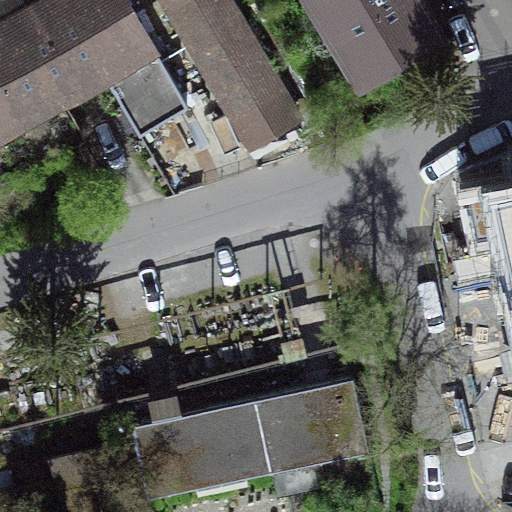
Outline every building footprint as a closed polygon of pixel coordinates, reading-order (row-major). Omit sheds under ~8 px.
[(0,0),(0,135),(109,74),(138,125),(184,100),(128,0),(0,0)] [(234,0),(158,0),(159,1),(244,150),(301,117),(234,0)] [(307,0),(353,77),(442,25),(427,0),(307,0)] [(511,176),(466,186),(476,232),(499,227),(511,288),(511,176)] [(55,480),(0,495),(0,511),(152,511),(148,496),(304,463),(370,449),(354,372),(131,419),(132,421),(130,422),(129,416),(128,415),(128,413),(127,412),(125,411),(123,410),(121,409),(118,409),(116,410),(114,411),(112,412),(111,415),(110,417),(110,420),(113,436),(134,431),(134,433),(50,456),(55,480)]
